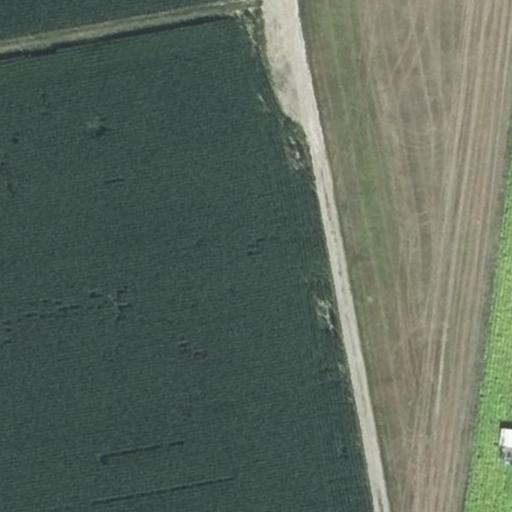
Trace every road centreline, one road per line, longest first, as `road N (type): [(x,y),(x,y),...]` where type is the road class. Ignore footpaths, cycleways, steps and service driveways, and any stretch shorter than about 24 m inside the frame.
road 1 (track): [(297,0),(392,511)]
road 2 (track): [(220,0),(0,41)]
